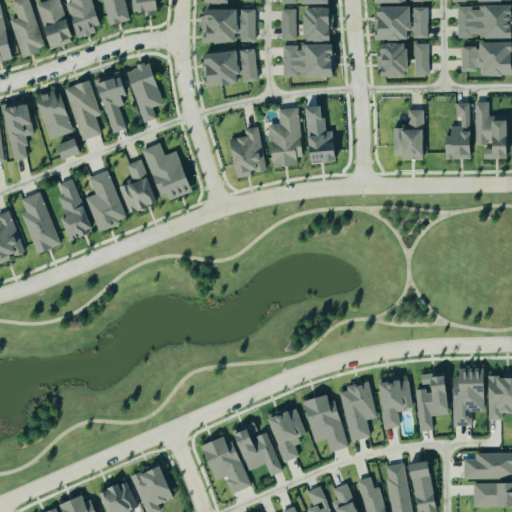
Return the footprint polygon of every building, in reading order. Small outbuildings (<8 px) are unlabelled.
[(46,51),(29,0),(17,0),(12,2),(17,19),(10,21),(23,59),(46,51)] [(52,0),(36,6),(51,49),(75,41),(60,0),(52,0)] [(73,0),(74,2),(67,4),(77,38),(101,30),(92,0),(73,0)] [(131,0),(134,16),(151,13),(151,12),(161,11),(159,0),(131,0)] [(0,63),(13,61),(1,3),(0,3),(0,63)] [(458,39),(511,38),(511,7),(472,7),(458,7),(458,39)] [(429,39),(429,8),(380,8),(380,17),(377,17),(378,41),(411,41),(411,33),(414,33),(414,39),(429,39)] [(307,42),(333,42),(333,9),(307,9),(307,42)] [(209,11),(209,17),(201,18),(202,44),(239,43),(239,10),(209,11)] [(256,10),(240,11),(241,42),(256,42),(256,10)] [(297,11),(282,10),(282,41),(296,42),(297,11)] [(463,73),(479,73),(479,77),(511,76),(511,43),(481,44),(481,48),(462,48),(463,73)] [(379,70),(385,70),(385,79),(409,79),(410,45),(380,44),(379,70)] [(336,45),(300,46),(283,47),(284,78),(300,78),(300,79),(336,78),(336,45)] [(429,45),(415,45),(415,76),(430,76),(429,45)] [(258,81),(256,50),(204,55),(207,89),(242,85),(242,82),(258,81)] [(152,64),(129,70),(143,124),(157,120),(154,108),(163,106),(152,64)] [(112,135),(126,131),(120,107),(125,106),(122,97),(128,95),(122,73),(96,80),(112,135)] [(102,135),(96,117),(101,116),(90,81),(66,89),(81,141),(102,135)] [(71,135),(62,91),(38,96),(48,140),(71,135)] [(29,160),(26,137),(34,136),(30,103),(6,106),(13,162),(29,160)] [(511,160),(511,142),(510,140),(510,129),(507,117),(490,118),(490,104),(475,104),(475,124),(476,125),(471,131),(471,104),(457,104),(457,118),(461,118),(462,127),(452,128),(452,137),(444,137),(445,161),(474,161),(473,147),(477,147),(491,142),(493,149),(485,152),(485,161),(511,160)] [(337,164),(336,132),(325,132),(325,108),(307,108),(310,165),(337,164)] [(279,111),(280,126),(269,126),(272,169),(298,168),(298,158),(303,158),(300,109),(279,111)] [(393,128),(394,156),(403,156),(403,161),(426,160),(424,111),(407,112),(408,128),(393,128)] [(245,130),(246,138),(232,140),(237,179),(252,177),(252,174),(265,172),(260,128),(245,130)] [(58,147),(64,161),(83,154),(77,139),(58,147)] [(192,194),(179,152),(164,157),(161,145),(145,150),(159,195),(166,193),(169,201),(192,194)] [(127,166),(132,182),(119,186),(128,215),(157,207),(143,160),(127,166)] [(95,196),(88,198),(100,232),(127,222),(109,172),(89,179),(95,196)] [(59,186),(64,197),(58,199),(66,218),(63,220),(72,242),(94,233),(73,180),(59,186)] [(37,255),(60,247),(41,193),(22,200),(26,214),(22,215),(37,255)] [(0,265),(26,254),(9,212),(0,215),(0,265)] [(485,372),(460,372),(460,378),(453,378),(454,426),(473,425),(472,413),(486,413),(485,372)] [(416,392),(420,431),(433,430),(432,417),(451,415),(447,374),(422,376),(423,386),(431,385),(431,391),(416,392)] [(487,377),(488,421),(503,421),(502,415),(511,414),(511,374),(504,375),(504,377),(487,377)] [(386,429),(400,427),(399,412),(413,410),(410,381),(399,382),(398,378),(380,381),(386,429)] [(368,421),(378,419),(369,383),(347,388),(348,392),(340,394),(351,441),(371,437),(368,421)] [(304,401),(314,442),(327,439),(330,452),(349,448),(338,402),(331,404),(328,395),(304,401)] [(284,462),(302,456),(295,439),(307,435),(298,409),(289,412),(287,408),(268,415),(284,462)] [(268,432),(254,437),(250,425),(235,430),(249,471),(265,465),(269,476),(282,472),(268,432)] [(252,486),(234,442),(228,444),(225,437),(202,446),(216,481),(225,477),(232,494),(252,486)] [(412,463),(419,511),(438,511),(430,461),(412,463)] [(144,511),(160,511),(161,511),(159,504),(174,499),(161,462),(145,468),(146,471),(132,476),(144,511)] [(412,511),(405,463),(386,466),(392,511),(412,511)] [(387,511),(381,486),(374,488),(371,477),(359,480),(366,511),(387,511)] [(474,507),(511,506),(511,482),(474,483),(474,507)] [(106,511),(137,511),(138,511),(127,483),(99,493),(106,511)] [(338,500),(335,501),(338,511),(359,511),(350,483),(334,488),(338,500)] [(332,511),(322,486),(307,492),(313,508),(309,509),(310,511),(332,511)] [(61,505),(63,511),(97,511),(92,499),(86,502),(83,496),(61,505)]
